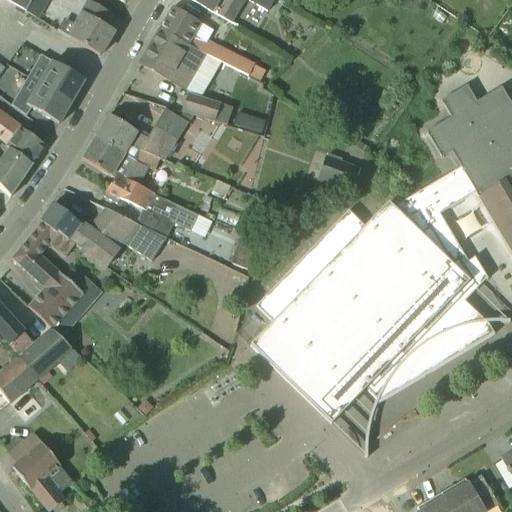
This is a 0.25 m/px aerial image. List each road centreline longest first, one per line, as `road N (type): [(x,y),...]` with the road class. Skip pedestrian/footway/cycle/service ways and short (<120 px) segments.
road 1 (residential): [(0,234),(151,0)]
road 2 (residential): [(369,494),(511,409)]
